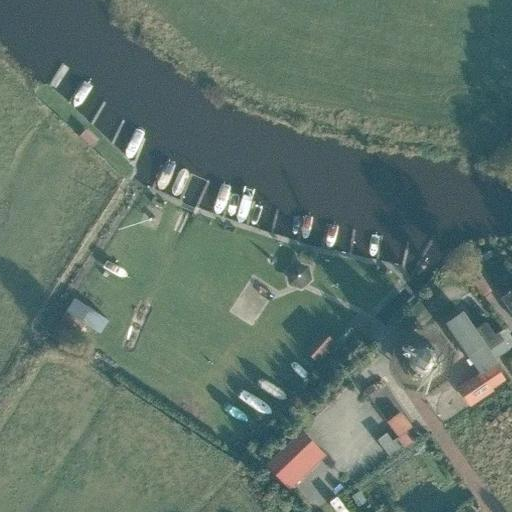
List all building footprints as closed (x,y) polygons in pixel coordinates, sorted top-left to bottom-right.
[(511,276),(501,259),(488,268),(499,286),(511,277),(511,276)] [(494,291),(477,264),(464,273),(481,299),(494,291)] [(269,288),(249,276),(227,312),(247,324),(269,288)] [(70,299),(62,314),(98,334),(106,318),(70,299)] [(477,332),(464,315),(449,326),(484,374),(460,389),(473,408),(496,392),(495,390),(508,381),(500,369),(503,367),(498,360),(477,332)] [(489,324),(477,332),(498,360),(511,350),(511,348),(503,336),(499,339),(489,324)] [(323,333),(307,353),(321,365),(338,346),(323,333)] [(252,384),(285,403),(291,392),(258,373),(252,384)] [(390,388),(373,397),(380,411),(397,402),(390,388)] [(399,411),(384,421),(394,437),(410,427),(399,411)] [(304,433),(269,467),(292,490),(327,457),(304,433)] [(508,511),(511,511),(511,474),(494,483),(508,511)]
